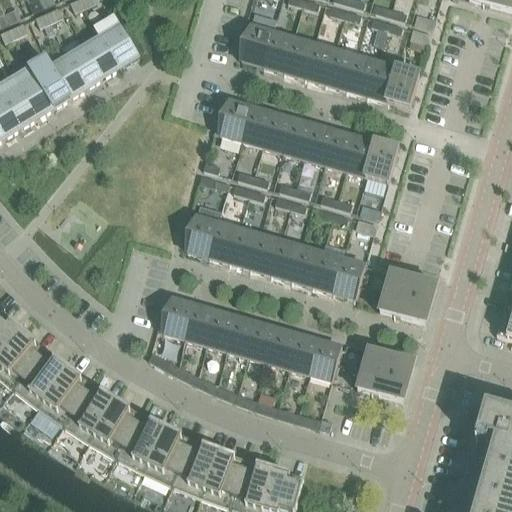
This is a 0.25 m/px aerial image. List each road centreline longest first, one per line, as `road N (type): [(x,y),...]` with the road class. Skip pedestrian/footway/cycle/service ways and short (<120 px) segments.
road 1 (residential): [(408,472),(257,432),(183,400),(108,356),(0,259)]
road 2 (residential): [(502,154),(196,67)]
road 3 (residential): [(441,356),(502,154)]
road 4 (residential): [(408,472),(441,356)]
